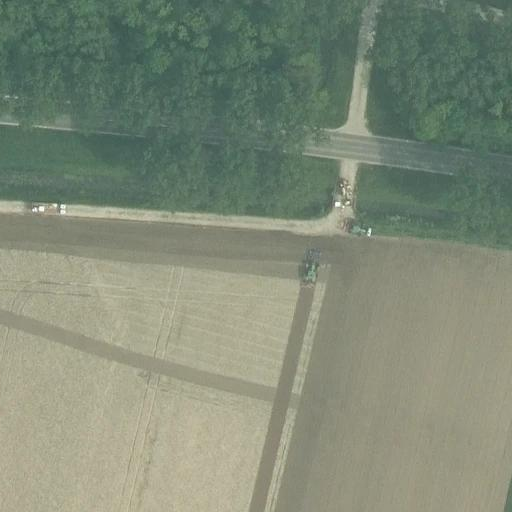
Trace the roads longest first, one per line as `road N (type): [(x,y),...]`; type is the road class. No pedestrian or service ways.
road 1 (track): [(372,0),(342,228),(0,207)]
road 2 (secondary): [(511,170),(0,110)]
road 3 (track): [(511,244),(342,228)]
